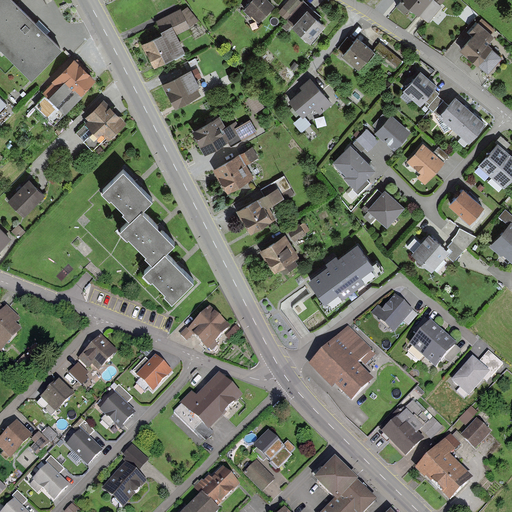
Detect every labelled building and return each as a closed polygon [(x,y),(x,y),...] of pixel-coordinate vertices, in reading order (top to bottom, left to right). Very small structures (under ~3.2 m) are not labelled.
[(59,49),(11,0),(0,0),(0,48),(29,78),(59,49)] [(274,2),(271,0),(251,0),(243,10),(256,22),(274,2)] [(301,0),(297,0),(283,17),(310,38),(326,19),(301,0)] [(439,1),(437,0),(400,0),(425,19),(439,1)] [(191,6),(184,10),(192,26),(199,22),(191,6)] [(180,10),(154,22),(160,34),(141,44),(152,67),(184,51),(176,35),(189,29),(180,10)] [(502,41),(482,23),(457,49),(476,67),(502,41)] [(358,34),(343,52),(361,67),(376,48),(358,34)] [(95,80),(75,61),(43,93),(64,113),(95,80)] [(435,81),(419,68),(403,89),(419,102),(435,81)] [(189,73),(164,85),(174,108),(200,95),(189,73)] [(312,78),(290,100),(311,121),(332,98),(312,78)] [(485,118),(456,93),(437,115),(467,140),(485,118)] [(254,94),(245,99),(254,114),(262,109),(254,94)] [(0,113),(9,103),(0,95),(0,113)] [(126,124),(106,104),(76,133),(92,150),(105,138),(108,141),(126,124)] [(409,128),(390,113),(375,131),(394,147),(409,128)] [(220,118),(191,133),(203,156),(229,142),(232,140),(225,127),(220,118)] [(256,133),(249,121),(237,127),(235,122),(225,127),(232,140),(229,142),(231,146),(256,133)] [(360,138),(370,149),(380,140),(370,129),(360,138)] [(376,168),(351,141),(331,160),(356,187),(376,168)] [(392,157),(397,151),(384,141),(379,148),(392,157)] [(443,159),(422,141),(405,160),(426,178),(443,159)] [(511,172),(511,153),(497,141),(478,163),(502,184),(511,172)] [(441,146),(436,151),(447,161),(452,155),(441,146)] [(252,148),(214,169),(226,192),(251,179),(244,165),(257,158),(252,148)] [(99,192),(128,220),(140,208),(151,197),(123,169),(99,192)] [(263,196),(236,212),(249,235),(272,222),(265,209),(292,194),(283,177),(259,190),(263,196)] [(28,178),(6,200),(23,216),(45,195),(28,178)] [(483,203),(463,186),(448,203),(468,221),(483,203)] [(405,205),(384,187),(366,209),(387,227),(405,205)] [(140,208),(128,220),(117,231),(151,264),(164,251),(174,242),(140,208)] [(511,224),(511,215),(506,210),(499,217),(510,227),(511,224)] [(303,222),(287,231),(293,241),(305,235),(304,233),(308,230),(303,222)] [(511,224),(510,227),(491,247),(502,257),(504,256),(511,263),(511,262),(511,224)] [(17,225),(11,231),(18,238),(24,232),(17,225)] [(0,226),(0,244),(9,236),(0,226)] [(430,232),(412,250),(432,269),(450,251),(430,232)] [(284,236),(260,250),(273,273),(298,259),(284,236)] [(370,266),(356,247),(334,264),(310,281),(324,300),(370,266)] [(164,251),(151,264),(141,274),(170,302),(192,280),(164,251)] [(379,305),(372,312),(394,331),(403,320),(413,309),(395,294),(383,308),(379,305)] [(0,348),(25,326),(8,307),(0,314),(0,348)] [(208,308),(180,336),(186,343),(192,336),(208,352),(230,331),(208,308)] [(413,309),(403,320),(409,325),(418,314),(413,309)] [(414,329),(419,333),(429,321),(424,316),(414,329)] [(424,356),(445,331),(432,318),(429,321),(419,333),(410,343),(424,356)] [(349,325),(309,364),(331,386),(335,383),(350,398),(373,376),(358,361),(360,358),(365,363),(374,354),(370,350),(371,349),(349,325)] [(445,331),(424,356),(436,365),(444,356),(455,343),(457,342),(445,331)] [(116,353),(100,337),(77,359),(93,375),(116,353)] [(455,343),(444,356),(451,362),(462,349),(455,343)] [(34,344),(14,365),(27,377),(47,357),(34,344)] [(490,349),(479,361),(491,371),(485,377),(488,380),(504,362),(490,349)] [(170,371),(154,355),(134,376),(150,392),(170,371)] [(479,361),(474,356),(452,380),(469,395),(485,377),(491,371),(479,361)] [(84,387),(93,379),(80,365),(71,374),(84,387)] [(218,373),(186,407),(208,428),(240,395),(218,373)] [(74,396),(58,380),(36,403),(52,418),(74,396)] [(133,410),(114,394),(99,412),(118,428),(133,410)] [(393,419),(381,430),(406,454),(425,436),(420,431),(421,429),(431,439),(443,427),(414,397),(401,410),(398,408),(390,416),(393,419)] [(479,413),(472,406),(459,418),(466,425),(479,413)] [(491,431),(477,418),(461,435),(475,448),(491,431)] [(30,434),(17,422),(0,439),(0,449),(8,457),(30,434)] [(101,448),(78,425),(63,441),(86,463),(101,448)] [(293,454),(269,432),(252,450),(276,472),(293,454)] [(450,434),(415,468),(424,478),(426,476),(449,501),(474,477),(451,454),(461,445),(450,434)] [(250,470),(255,475),(251,479),(264,493),(278,480),(259,461),(250,470)] [(366,511),(379,499),(340,462),(319,483),(336,500),(324,511),(366,511)] [(128,464),(103,490),(125,511),(150,486),(128,464)] [(220,464),(198,486),(215,503),(237,480),(220,464)] [(65,483),(45,465),(31,480),(51,499),(65,483)] [(0,497),(9,489),(0,480),(0,497)] [(201,494),(181,511),(214,511),(216,511),(201,494)] [(26,511),(13,499),(0,511),(26,511)]
